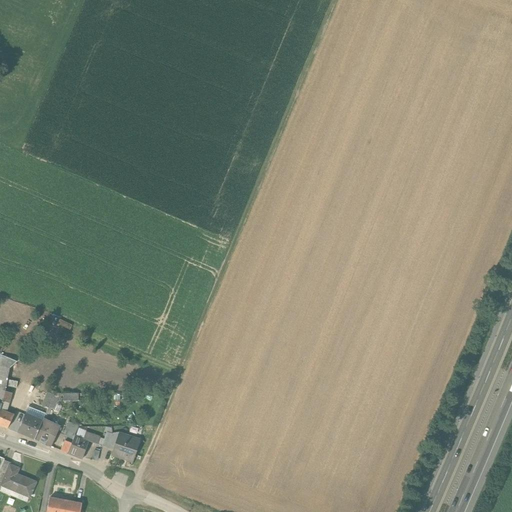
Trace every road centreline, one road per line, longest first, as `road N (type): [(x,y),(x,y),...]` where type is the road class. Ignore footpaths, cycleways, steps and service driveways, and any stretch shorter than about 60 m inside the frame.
road 1 (track): [(123,511),(242,222)]
road 2 (motorway): [(511,320),(429,511)]
road 3 (residential): [(0,438),(176,511)]
road 4 (motorway): [(455,511),(511,382)]
